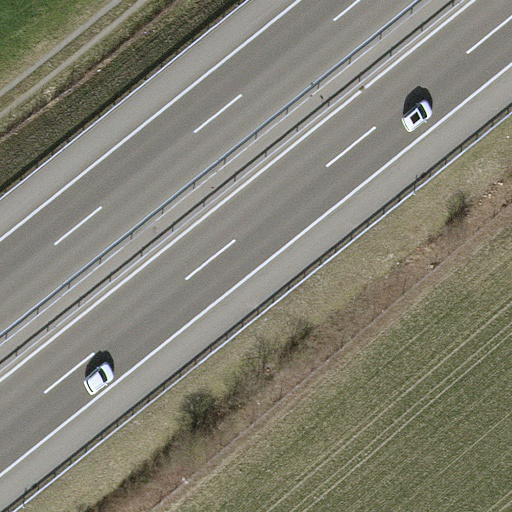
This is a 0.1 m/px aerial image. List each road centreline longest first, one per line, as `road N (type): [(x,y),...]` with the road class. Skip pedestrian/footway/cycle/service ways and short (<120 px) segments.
road 1 (motorway): [(0,432),(511,17)]
road 2 (motorway): [(360,0),(0,291)]
road 3 (track): [(140,0),(0,117)]
